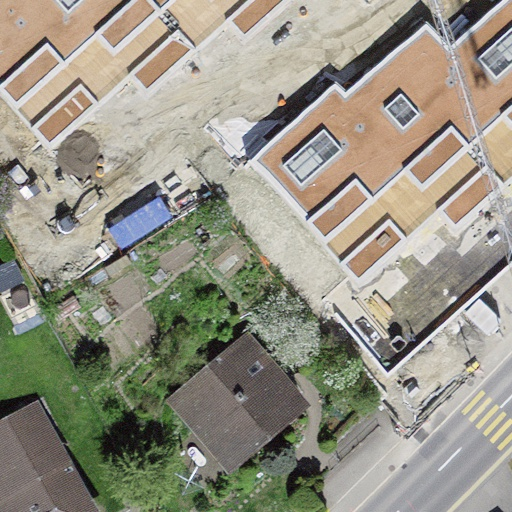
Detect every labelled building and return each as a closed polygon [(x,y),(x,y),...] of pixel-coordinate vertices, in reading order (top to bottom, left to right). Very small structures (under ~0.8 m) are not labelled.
[(0,0),(0,100),(48,153),(129,81),(145,99),(226,27),(243,45),(293,0),(0,0)] [(511,0),(508,0),(450,52),(426,26),(345,98),(335,88),(247,166),(358,289),(439,217),(455,235),(511,184),(511,0)] [(26,282),(0,295),(0,299),(11,319),(38,305),(26,282)] [(314,420),(251,343),(168,410),(232,487),(314,420)] [(102,511),(39,402),(0,424),(0,511),(102,511)]
